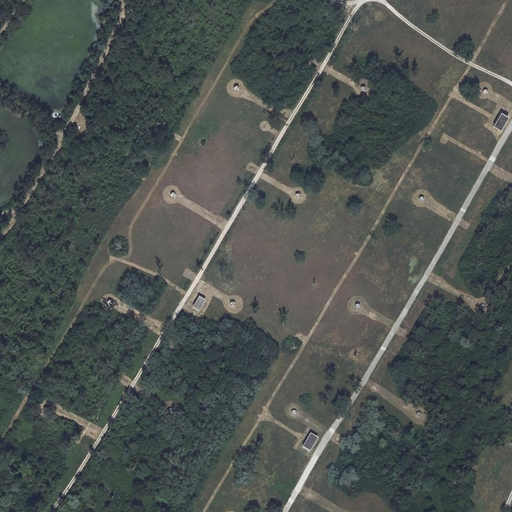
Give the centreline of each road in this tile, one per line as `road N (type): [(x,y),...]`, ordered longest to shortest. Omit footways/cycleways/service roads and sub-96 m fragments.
road 1 (track): [(50,511),(362,0)]
road 2 (track): [(284,511),(511,125)]
road 3 (track): [(127,11),(65,134),(0,231)]
road 4 (track): [(511,83),(376,0)]
